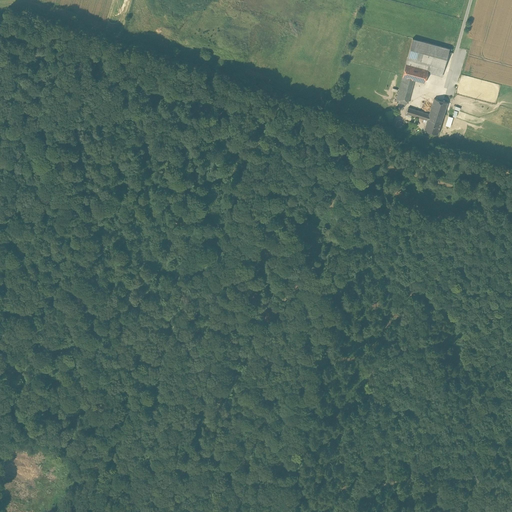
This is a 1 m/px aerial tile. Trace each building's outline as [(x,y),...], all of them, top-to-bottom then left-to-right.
[(450,48),(413,38),(406,63),(428,69),(428,72),(442,76),(450,48)] [(428,69),(406,63),(402,76),(414,80),(425,82),(428,72),(428,69)] [(403,77),(396,101),(398,102),(399,100),(407,102),(408,103),(414,80),(403,77)] [(429,113),(428,118),(441,122),(447,102),(434,98),(429,113)] [(429,113),(408,107),(406,113),(427,119),(428,118),(429,113)] [(441,122),(428,118),(427,119),(426,123),(424,129),(438,133),(441,122)]
